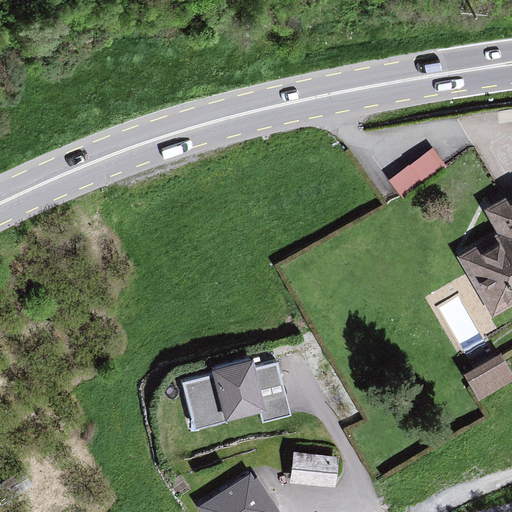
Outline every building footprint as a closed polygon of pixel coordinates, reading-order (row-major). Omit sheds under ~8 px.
[(440,169),(426,150),(386,178),(400,197),(440,169)] [(511,299),(511,198),(508,201),(504,195),(481,208),(499,241),(478,252),(474,245),(457,255),(489,312),(511,299)] [(509,381),(494,353),(460,372),(475,399),(509,381)] [(249,370),(246,359),(210,367),(212,375),(174,383),(185,433),(221,425),(219,416),(256,408),(258,420),(284,415),(273,365),(249,370)] [(329,486),(332,457),(290,452),(287,481),(329,486)] [(271,511),(272,511),(249,474),(199,504),(203,511),(271,511)]
